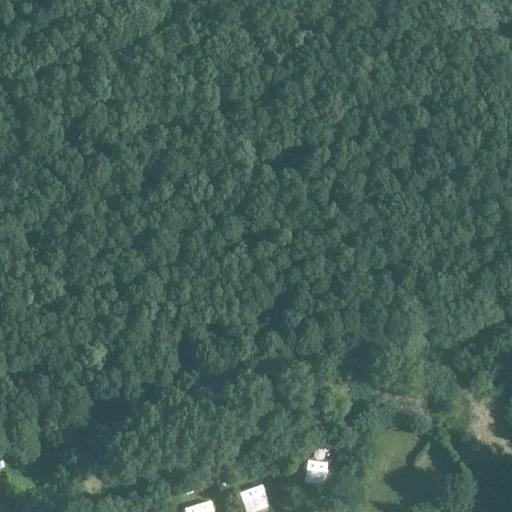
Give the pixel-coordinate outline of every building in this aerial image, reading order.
[(380,436),(384,454),(406,448),(402,431),(380,436)] [(326,464),(328,454),(308,449),(306,460),(326,464)] [(424,504),(443,499),(437,478),(419,483),(424,504)] [(315,507),(299,507),(298,511),(329,511),(331,480),(316,479),(315,507)] [(239,506),(262,499),(256,481),(234,488),(239,506)] [(205,496),(180,502),(181,511),(185,511),(207,507),(205,496)]
